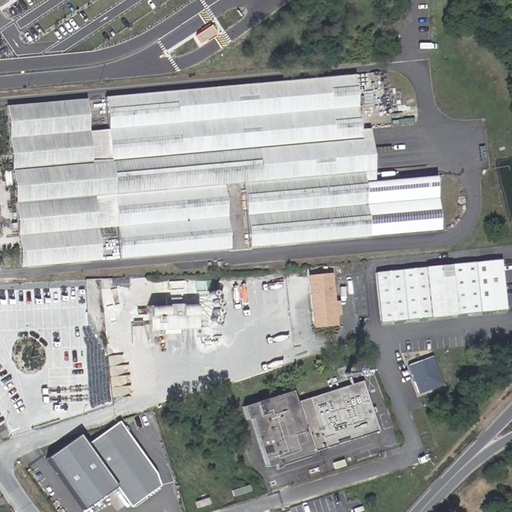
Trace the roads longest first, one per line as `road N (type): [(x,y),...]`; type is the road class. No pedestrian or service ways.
road 1 (unknown): [(0,275),(445,242),(471,226),(475,210),(425,85),(404,68),(0,99)]
road 2 (unclassified): [(245,511),(413,454),(380,341)]
road 3 (unknown): [(0,457),(154,394)]
road 4 (unknown): [(154,394),(278,345)]
